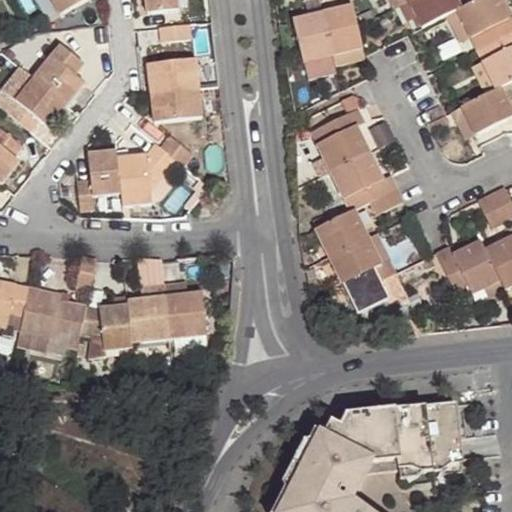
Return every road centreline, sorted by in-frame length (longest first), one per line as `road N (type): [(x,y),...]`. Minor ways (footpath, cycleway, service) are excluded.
road 1 (residential): [(116,0),(120,80),(35,202),(34,239)]
road 2 (unclassified): [(222,0),(247,230)]
road 3 (unclassified): [(278,228),(258,0)]
road 4 (residential): [(247,230),(34,239)]
road 5 (residential): [(394,91),(446,192),(511,160)]
road 6 (unclassified): [(328,364),(296,333),(278,228)]
road 7 (unclassified): [(511,348),(371,364)]
road 8 (unclassified): [(249,287),(225,415)]
